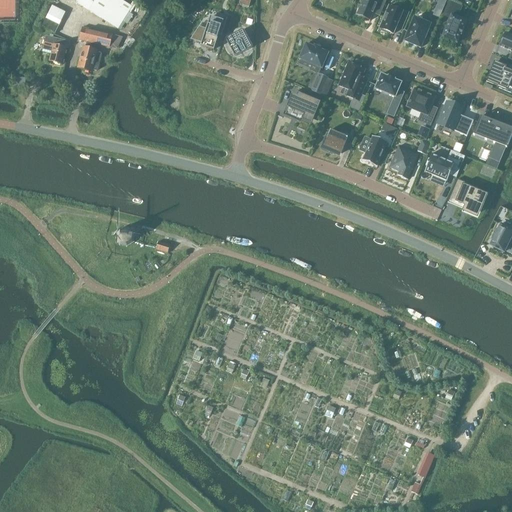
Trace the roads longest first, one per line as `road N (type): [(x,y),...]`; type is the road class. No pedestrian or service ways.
road 1 (residential): [(511,291),(384,232),(234,179)]
road 2 (residential): [(234,179),(7,125)]
road 3 (residential): [(443,217),(245,142)]
road 4 (residential): [(460,79),(294,9)]
